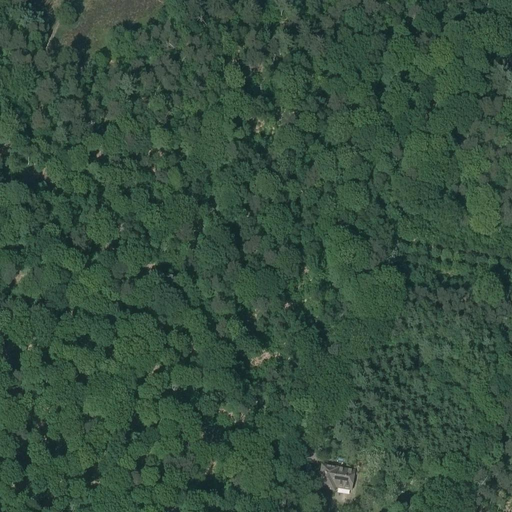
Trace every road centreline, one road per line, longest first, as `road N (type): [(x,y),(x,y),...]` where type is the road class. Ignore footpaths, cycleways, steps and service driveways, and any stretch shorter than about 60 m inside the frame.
road 1 (track): [(214,0),(183,36),(0,171)]
road 2 (track): [(71,0),(0,155)]
road 3 (track): [(321,416),(378,291)]
road 4 (track): [(511,274),(380,251)]
